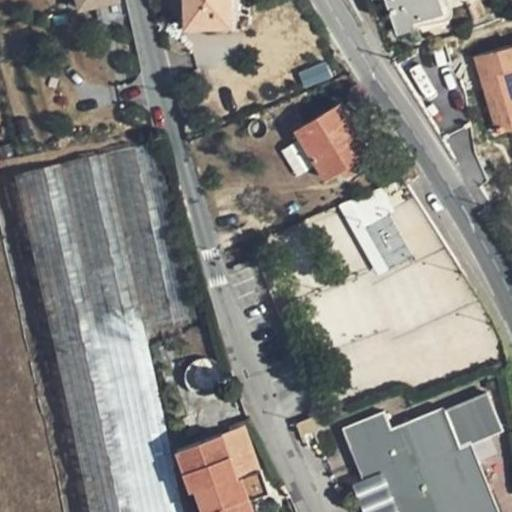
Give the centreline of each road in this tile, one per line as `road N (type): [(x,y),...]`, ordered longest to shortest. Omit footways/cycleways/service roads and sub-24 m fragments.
road 1 (residential): [(142,0),(159,83),(250,373),(311,511)]
road 2 (secondary): [(329,0),(511,291)]
